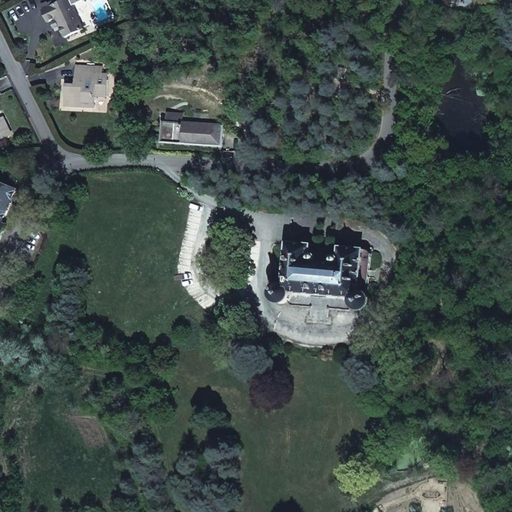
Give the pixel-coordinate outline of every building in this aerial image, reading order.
[(65,38),(84,29),(73,6),(85,0),(64,0),(42,10),(48,23),(56,19),(57,20),(60,26),(65,38)] [(66,100),(73,100),(73,106),(95,107),(96,96),(107,97),(108,80),(102,80),(102,75),(102,68),(76,67),(75,82),(79,82),(79,85),(75,85),(66,85),(66,100)] [(346,69),(339,68),(338,78),(345,79),(346,69)] [(164,122),(163,143),(194,145),(194,140),(200,141),(200,145),(223,146),(223,126),(182,123),(183,114),(168,113),(167,122),(164,122)] [(0,140),(8,136),(5,130),(9,128),(4,118),(0,120),(0,119),(0,140)] [(0,236),(5,224),(3,223),(16,191),(0,183),(0,236)] [(288,302),(289,301),(291,305),(349,310),(353,308),(354,309),(356,310),(357,310),(358,311),(359,311),(361,311),(363,311),(364,311),(365,311),(367,310),(368,310),(369,308),(370,307),(370,306),(371,305),(371,303),(372,303),(372,301),(372,300),(371,298),(371,297),(371,296),(370,295),(369,294),(368,293),(368,292),(367,292),(366,291),(365,290),(363,290),(362,290),(361,289),(365,248),(338,246),(338,256),(337,255),(336,255),(335,255),(334,255),(333,255),(332,256),(332,257),(331,257),(331,258),(331,259),(330,260),(330,261),(331,262),(318,261),(318,260),(318,259),(318,258),(318,257),(318,256),(317,255),(316,255),(316,254),(315,254),(314,254),(313,254),(313,253),(312,253),(312,243),(286,241),(283,283),(282,282),(280,283),(278,283),(278,284),(276,284),(275,285),(274,285),(273,286),(272,287),(272,288),(271,290),(271,291),(270,293),(270,295),(270,296),(271,298),(272,299),(273,300),(274,301),(275,302),(277,303),(278,304),(279,304),(281,304),(283,304),(284,304),(285,304),(286,303),(287,303),(288,302)] [(445,297),(445,306),(454,306),(454,297),(445,297)]
